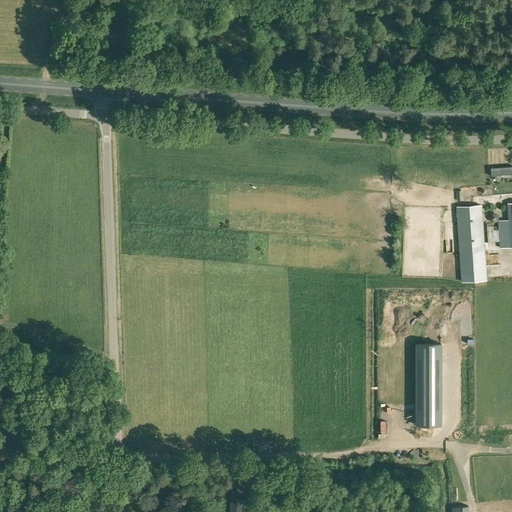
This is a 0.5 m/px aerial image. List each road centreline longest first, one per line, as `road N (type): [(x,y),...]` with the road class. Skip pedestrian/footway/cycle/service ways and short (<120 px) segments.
road 1 (primary): [(102,92),(435,115),(511,112)]
road 2 (unclassified): [(511,137),(423,139),(103,116)]
road 3 (unclassified): [(511,448),(427,441),(353,454),(114,454)]
road 4 (unclassified): [(114,454),(103,116)]
